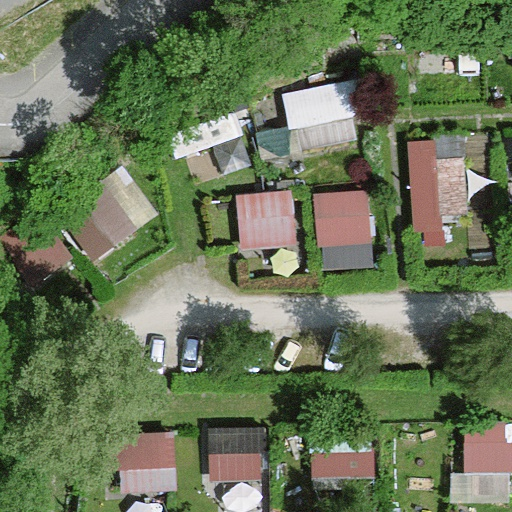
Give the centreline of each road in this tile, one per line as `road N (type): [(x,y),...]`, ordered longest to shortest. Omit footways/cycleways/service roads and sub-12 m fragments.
road 1 (track): [(511,313),(277,327),(172,311),(116,322),(67,354),(0,417)]
road 2 (residential): [(0,119),(19,122),(63,102),(177,0)]
